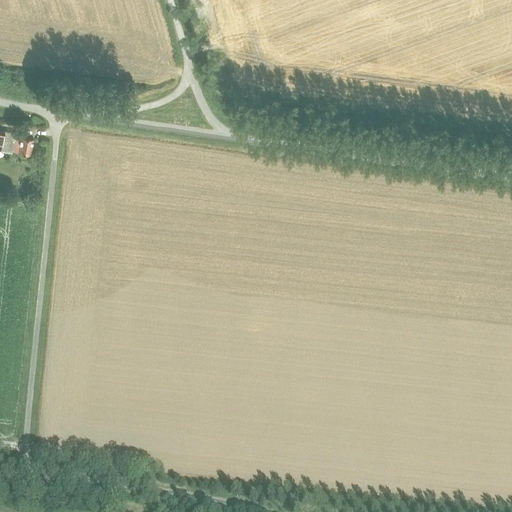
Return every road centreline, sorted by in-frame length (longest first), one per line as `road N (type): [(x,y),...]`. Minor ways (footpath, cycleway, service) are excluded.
road 1 (track): [(58,112),(25,473)]
road 2 (unclassified): [(511,177),(230,137)]
road 3 (track): [(0,473),(117,483),(257,511)]
road 4 (unclassified): [(96,117),(230,137)]
